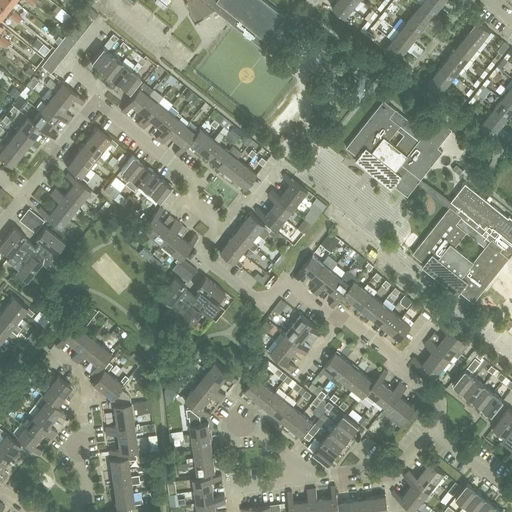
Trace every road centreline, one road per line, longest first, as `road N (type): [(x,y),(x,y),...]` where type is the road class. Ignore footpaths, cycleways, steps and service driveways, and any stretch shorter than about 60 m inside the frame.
road 1 (residential): [(339,317),(281,283),(263,307),(196,256),(220,228)]
road 2 (residential): [(78,511),(87,491),(85,382),(55,353)]
road 3 (residential): [(185,199),(198,183),(96,104)]
